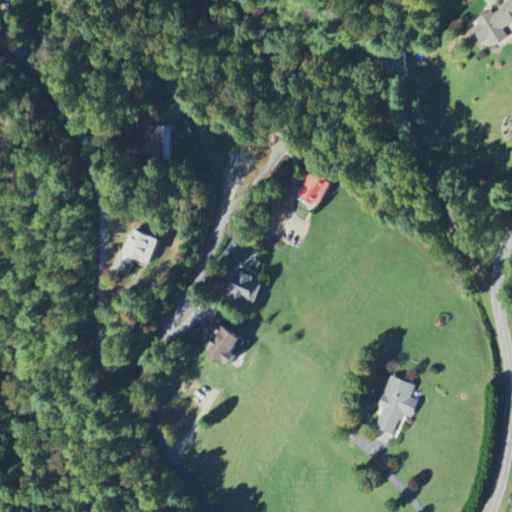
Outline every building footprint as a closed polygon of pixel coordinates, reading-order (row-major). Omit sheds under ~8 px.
[(511,0),(501,0),(503,0),(502,8),(467,26),(475,41),(490,41),(494,49),(509,41),(504,30),(511,25),(511,0)] [(319,210),(334,184),(314,172),(299,197),(319,210)] [(162,241),(133,230),(122,261),(135,266),(137,262),(152,268),(162,241)] [(257,304),(264,287),(254,282),(255,279),(238,272),(227,297),(246,304),(247,300),(257,304)] [(246,338),(215,326),(212,334),(215,335),(207,357),(234,368),(246,338)] [(416,386),(390,377),(380,408),(383,409),(376,430),(396,437),(403,415),(413,419),(419,401),(412,398),(416,386)]
